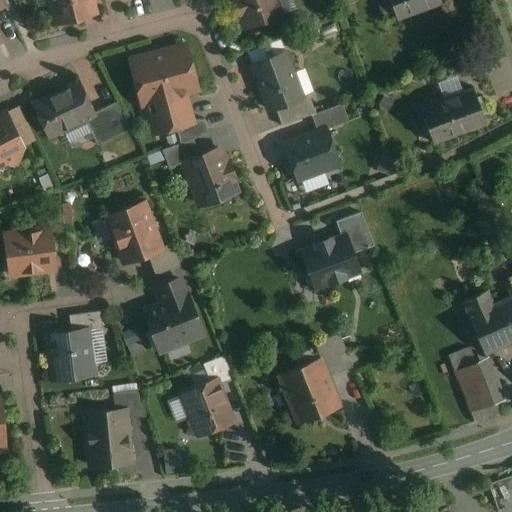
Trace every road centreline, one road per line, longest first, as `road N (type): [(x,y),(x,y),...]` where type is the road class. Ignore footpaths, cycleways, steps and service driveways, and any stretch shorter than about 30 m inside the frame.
road 1 (residential): [(0,82),(198,10),(278,223)]
road 2 (tertiary): [(128,511),(380,481),(511,443)]
